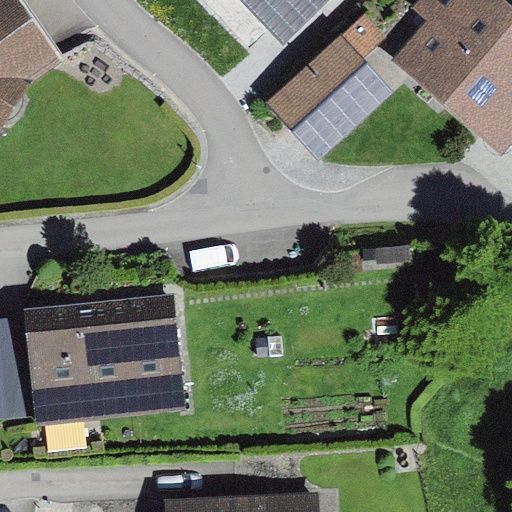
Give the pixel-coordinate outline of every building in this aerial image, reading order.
[(16,0),(0,0),(0,158),(13,110),(67,75),(16,0)] [(323,0),(241,0),(281,42),(323,0)] [(511,153),(511,18),(490,0),(427,0),(417,12),(433,25),(397,68),(506,160),(511,153)] [(339,33),(265,99),(319,159),(393,93),(339,33)] [(410,247),(376,250),(378,265),(411,262),(410,247)] [(174,295),(25,310),(25,317),(35,417),(36,424),(185,409),(174,295)] [(0,420),(35,417),(25,317),(0,319),(0,420)] [(317,511),(317,494),(167,500),(167,511),(317,511)]
